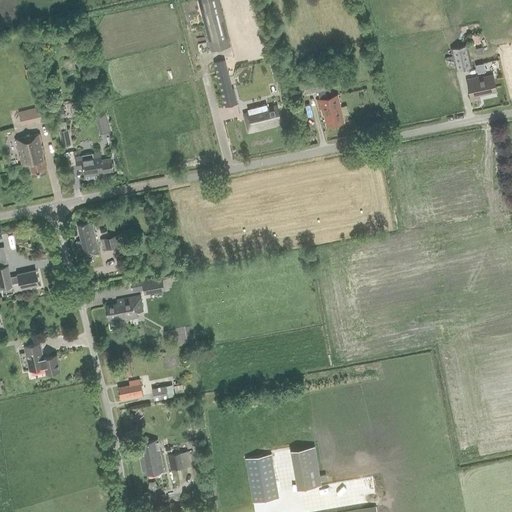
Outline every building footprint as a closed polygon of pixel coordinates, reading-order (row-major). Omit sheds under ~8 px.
[(219,0),(198,0),(199,1),(209,43),(211,51),(231,46),(229,38),(219,0)] [(472,67),(467,46),(451,49),(456,71),(472,67)] [(238,104),(236,97),(234,88),(231,89),(225,60),(214,63),(225,108),(238,104)] [(485,71),(484,62),(476,64),(477,66),(478,72),(478,73),(479,73),(484,71),(485,71)] [(345,123),(338,95),(331,96),(330,89),(331,88),(328,75),(299,81),(302,94),(316,91),(317,91),(319,99),(316,100),(318,111),(321,110),(322,116),(323,115),(326,127),(345,123)] [(485,75),(479,77),(466,79),(471,101),(480,99),(479,95),(496,91),(493,75),(485,76),(485,75)] [(276,121),(281,120),(277,105),(244,114),(249,132),(277,125),(276,121)] [(26,110),(29,123),(39,121),(39,120),(45,119),(42,106),(26,110)] [(58,118),(67,115),(64,107),(56,109),(58,118)] [(59,131),(62,146),(70,145),(67,129),(59,131)] [(29,163),(32,174),(46,171),(43,159),(42,159),(41,155),(44,154),(41,145),(40,146),(39,143),(41,142),(38,134),(14,140),(17,151),(19,150),(20,155),(18,156),(21,165),(29,163)] [(111,158),(101,159),(100,152),(75,156),(77,169),(82,168),(84,180),(105,176),(104,172),(113,170),(111,158)] [(80,257),(99,252),(92,221),(77,224),(81,240),(77,241),(80,257)] [(102,250),(121,246),(119,235),(100,240),(102,250)] [(123,251),(134,250),(133,241),(122,242),(123,251)] [(21,288),(38,284),(35,270),(18,274),(18,275),(10,277),(8,266),(0,267),(0,286),(0,288),(12,285),(12,283),(19,282),(21,288)] [(143,294),(165,290),(163,277),(141,281),(143,294)] [(109,323),(137,317),(136,313),(143,311),(140,296),(134,297),(116,300),(117,304),(106,306),(109,323)] [(56,354),(43,357),(40,343),(24,346),(29,371),(45,367),(46,373),(60,370),(60,368),(61,368),(59,362),(58,362),(56,354)] [(121,400),(143,396),(140,379),(129,381),(130,385),(118,387),(121,400)] [(175,393),(184,391),(183,384),(174,386),(175,393)] [(154,400),(169,397),(166,386),(152,388),(154,400)] [(160,453),(157,440),(142,443),(145,456),(140,457),(144,475),(164,471),(160,453)] [(296,489),(320,485),(313,446),(289,450),(296,489)] [(171,470),(195,465),(192,453),(190,454),(190,451),(168,455),(169,463),(171,470)] [(279,498),(272,455),(271,454),(245,458),(253,502),(279,498)]
